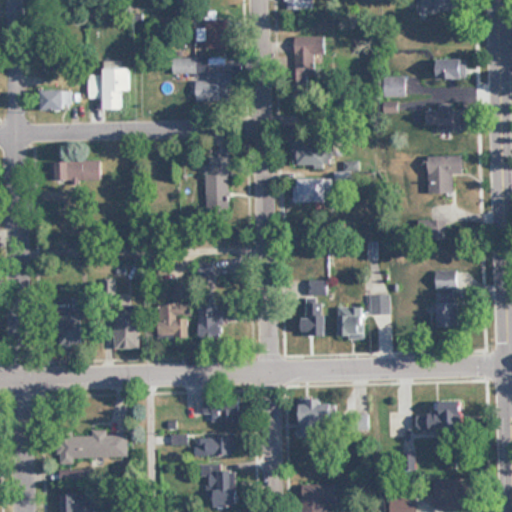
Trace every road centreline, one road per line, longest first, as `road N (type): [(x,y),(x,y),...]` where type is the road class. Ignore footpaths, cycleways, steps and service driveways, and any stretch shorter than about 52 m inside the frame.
road 1 (residential): [(277,511),(261,0)]
road 2 (residential): [(0,381),(511,366)]
road 3 (residential): [(28,511),(14,0)]
road 4 (residential): [(511,341),(496,0)]
road 5 (residential): [(0,133),(267,130)]
